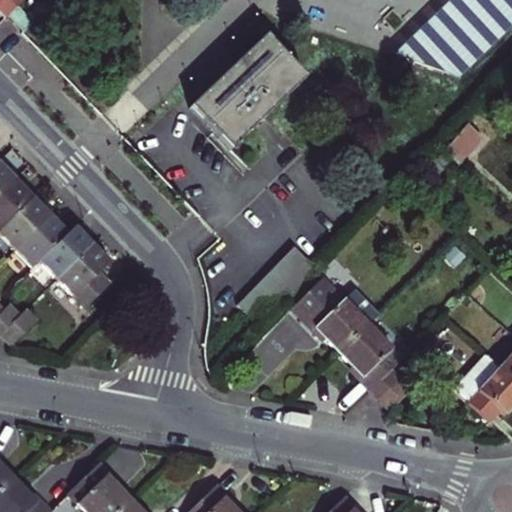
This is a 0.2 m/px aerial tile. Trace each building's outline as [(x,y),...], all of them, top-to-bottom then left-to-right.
[(29,0),(0,0),(0,13),(7,22),(29,0)] [(192,0),(213,21),(234,0),(192,0)] [(307,82),(268,41),(195,112),(234,152),(307,82)] [(511,80),(503,91),(511,99),(511,80)] [(468,129),(445,154),(456,165),(479,139),(468,129)] [(0,165),(0,198),(17,182),(0,165)] [(17,182),(0,198),(0,234),(0,235),(35,200),(17,182)] [(53,218),(35,200),(0,235),(18,252),(53,218)] [(42,264),(71,235),(53,218),(18,252),(36,270),(42,264)] [(77,229),(71,235),(42,264),(60,282),(95,248),(77,229)] [(112,265),(95,248),(60,282),(88,311),(114,286),(103,274),(112,265)] [(320,278),(292,251),(233,310),(261,337),(320,278)] [(320,335),(338,355),(367,328),(374,321),(355,301),(348,308),(328,286),(296,316),(317,339),(320,335)] [(0,319),(0,342),(3,340),(20,323),(9,311),(5,315),(0,319)] [(14,350),(38,326),(27,315),(20,323),(3,340),(14,350)] [(400,363),(367,328),(338,355),(355,373),(352,376),(367,393),(389,373),(400,363)] [(511,357),(499,371),(511,382),(511,357)] [(469,404),(492,425),(501,414),(507,419),(511,413),(511,382),(499,371),(469,404)] [(398,383),(389,373),(367,393),(377,403),(398,383)] [(387,414),(409,394),(398,383),(377,403),(387,414)] [(121,511),(132,502),(114,483),(116,481),(100,464),(72,492),(91,511),(121,511)] [(0,493),(14,480),(0,466),(0,493)] [(49,511),(31,493),(29,496),(14,480),(0,493),(0,511),(49,511)] [(233,504),(218,489),(194,511),(236,511),(231,506),(233,504)] [(355,511),(344,500),(331,511),(355,511)] [(141,511),(132,502),(121,511),(141,511)]
